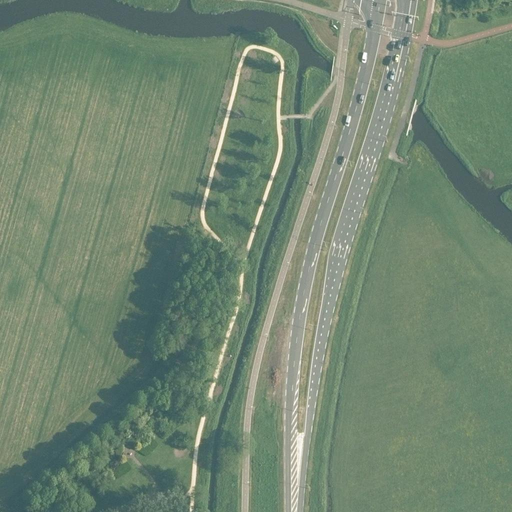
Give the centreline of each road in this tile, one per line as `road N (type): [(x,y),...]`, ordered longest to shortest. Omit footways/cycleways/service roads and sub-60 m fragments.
road 1 (primary): [(298,511),(332,283),(408,0)]
road 2 (primary): [(377,0),(301,304),(288,511)]
